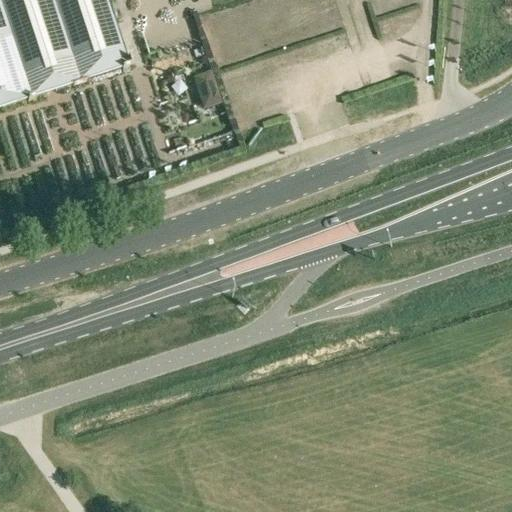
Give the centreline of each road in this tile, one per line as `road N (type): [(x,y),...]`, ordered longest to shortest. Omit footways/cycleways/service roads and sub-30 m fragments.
road 1 (unclassified): [(511,100),(197,222),(0,285)]
road 2 (primary): [(511,154),(218,262),(141,303)]
road 3 (unclassified): [(0,417),(259,334),(328,253)]
road 4 (primary): [(141,303),(328,253)]
road 5 (primary): [(328,253),(511,192)]
road 6 (primary): [(141,303),(0,349)]
